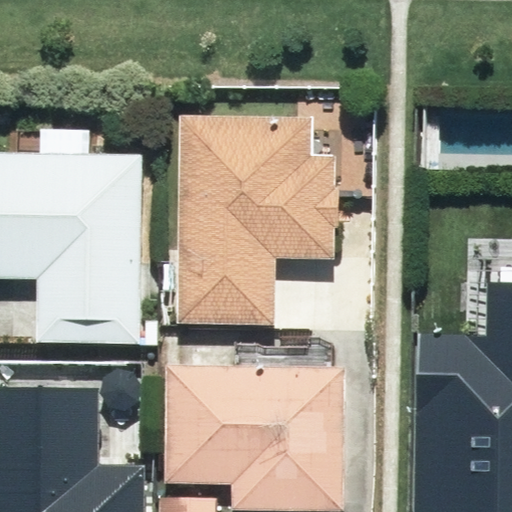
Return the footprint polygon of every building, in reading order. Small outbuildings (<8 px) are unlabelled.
[(511,116),(460,114),(458,171),(511,173),(511,116)] [(311,123),(189,117),(179,323),(277,328),(280,261),(343,264),(348,165),(309,163),(311,123)] [(151,158),(94,156),(95,128),(45,126),(44,158),(0,156),(0,280),(45,282),(42,349),(144,352),(151,158)] [(479,348),(421,346),(416,511),(511,511),(511,261),(482,260),(479,348)] [(175,364),(172,483),(231,485),(230,511),(353,511),(358,370),(175,364)] [(0,511),(159,511),(161,463),(113,462),(115,394),(0,390),(0,511)] [(220,511),(221,502),(172,499),(170,511),(220,511)]
